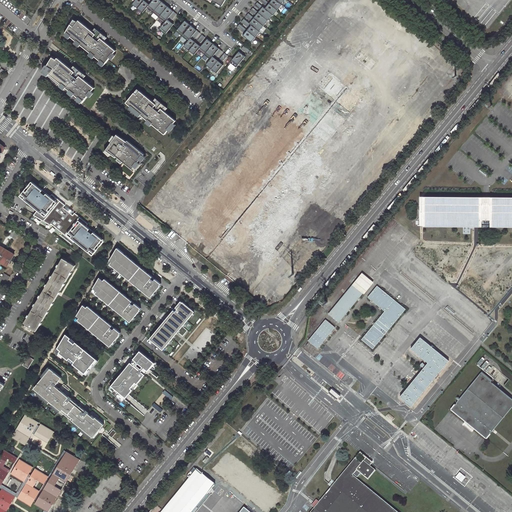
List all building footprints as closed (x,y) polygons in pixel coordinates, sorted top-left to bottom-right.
[(135,0),(132,4),(138,8),(144,0),(135,0)] [(144,0),(138,8),(143,12),(147,7),(150,4),(144,0)] [(153,0),(150,4),(147,7),(153,12),(162,1),(160,0),(153,0)] [(276,0),(273,0),(270,4),(278,11),(283,5),(282,5),(276,0)] [(162,1),(153,12),(159,17),(168,6),(162,1)] [(255,6),(261,11),(264,8),(258,3),(255,6)] [(270,4),(266,9),(273,15),(274,16),(278,11),(270,4)] [(168,6),(159,17),(165,22),(167,19),(169,17),(174,11),(168,6)] [(264,8),(261,11),(259,13),(269,21),(273,15),(266,9),(264,8)] [(259,13),(257,16),(255,18),(264,26),(269,21),(259,13)] [(255,18),(252,22),(250,24),(252,25),(260,32),(264,26),(255,18)] [(165,22),(161,27),(167,32),(171,27),(174,24),(167,19),(165,22)] [(191,25),(185,20),(176,31),(182,36),(191,25)] [(73,21),(64,36),(103,68),(116,52),(102,41),(105,38),(97,32),(94,35),(79,22),(78,23),(73,21)] [(240,24),(238,27),(244,32),(246,29),(240,24)] [(191,25),(182,36),(188,41),(191,38),(192,36),(197,30),(191,25)] [(252,25),(248,31),(256,37),(260,32),(252,25)] [(244,36),(252,43),(256,37),(248,31),(244,36)] [(184,46),(189,50),(196,42),(191,38),(188,41),(184,46)] [(213,44),(207,39),(201,46),(199,49),(205,54),(213,44)] [(196,42),(189,50),(194,55),(199,49),(201,46),(196,42)] [(219,48),(213,44),(205,54),(211,59),(213,56),(215,54),(219,48)] [(239,51),(231,62),(237,67),(246,57),(239,51)] [(52,56),(43,71),(82,103),(95,88),(81,77),(84,74),(76,67),(73,70),(58,58),(57,59),(52,56)] [(206,64),(212,69),(218,60),(213,56),(211,59),(206,64)] [(223,65),(218,60),(212,69),(217,73),(223,65)] [(350,101),(325,81),(293,120),(318,141),(350,101)] [(135,92),(126,102),(165,134),(176,121),(163,110),(166,106),(158,100),(155,103),(140,91),(137,94),(135,92)] [(176,206),(171,213),(207,242),(212,236),(230,214),(220,206),(271,146),(227,110),(160,191),(176,206)] [(127,142),(117,135),(106,150),(116,157),(117,156),(132,169),(144,154),(128,140),(127,142)] [(264,214),(228,258),(255,280),(262,270),(261,269),(289,235),(306,248),(340,208),(307,181),(283,210),(272,201),(262,213),(264,214)] [(26,197),(24,199),(38,210),(34,215),(51,225),(52,224),(54,221),(62,227),(59,231),(74,243),(75,241),(89,253),(91,251),(95,254),(98,250),(96,249),(103,240),(87,226),(89,224),(75,213),(73,215),(72,214),(65,209),(64,208),(66,205),(53,195),(51,197),(46,193),(45,194),(42,191),(43,190),(34,183),(27,192),(25,190),(22,194),(26,197)] [(511,198),(484,198),(420,198),(420,225),(473,225),(490,225),(511,225),(511,198)] [(72,214),(74,212),(67,206),(65,209),(72,214)] [(54,221),(52,224),(59,231),(62,227),(54,221)] [(110,264),(151,298),(161,285),(160,285),(161,284),(155,279),(154,280),(152,278),(153,277),(117,248),(110,260),(112,262),(110,264)] [(3,255),(11,260),(14,255),(6,250),(3,255)] [(0,262),(7,267),(11,260),(3,255),(0,260),(0,262)] [(75,265),(71,263),(66,260),(63,258),(24,324),(27,325),(31,328),(37,331),(75,265)] [(365,294),(374,282),(363,273),(329,314),(339,322),(363,293),(365,294)] [(95,293),(131,322),(141,310),(140,310),(141,308),(135,303),(134,305),(131,303),(133,301),(105,278),(104,280),(100,277),(93,288),(97,291),(95,293)] [(406,309),(378,286),(368,297),(385,311),(364,336),(376,346),(406,309)] [(150,339),(163,350),(177,333),(195,311),(183,302),(181,301),(176,307),(177,309),(176,311),(174,309),(164,322),(150,339)] [(78,320),(110,347),(120,335),(120,334),(121,333),(115,328),(114,329),(111,327),(112,326),(88,306),(87,307),(84,305),(77,316),(80,318),(78,320)] [(318,348),(336,327),(326,319),(308,341),(318,348)] [(72,338),(67,334),(58,348),(61,350),(59,352),(69,360),(70,358),(75,362),(73,364),(80,369),(86,374),(98,359),(76,342),(75,343),(70,339),(72,338)] [(449,360),(421,337),(411,349),(429,362),(401,397),(412,406),(449,360)] [(154,363),(140,351),(133,359),(137,362),(134,366),(130,363),(111,386),(125,398),(132,390),(130,389),(135,383),(137,384),(145,375),(141,372),(144,368),(148,371),(154,363)] [(34,360),(28,356),(23,365),(29,369),(34,360)] [(43,377),(34,388),(38,392),(37,394),(48,403),(50,401),(53,404),(52,406),(63,415),(65,412),(72,417),(69,420),(91,438),(92,437),(93,437),(104,424),(95,417),(95,418),(86,411),(85,412),(71,401),(72,399),(55,386),(62,378),(49,367),(41,376),(43,377)] [(342,369),(337,375),(342,380),(347,374),(342,369)] [(475,428),(487,438),(511,407),(511,398),(492,382),(493,380),(482,371),(451,409),(475,428)] [(333,391),(330,395),(336,400),(337,399),(339,397),(344,391),(345,390),(347,387),(340,382),(338,385),(337,385),(333,391)] [(165,390),(163,393),(171,400),(173,397),(165,390)] [(154,403),(152,405),(161,412),(163,410),(154,403)] [(19,441),(25,445),(29,438),(39,422),(26,414),(12,437),(19,441)] [(54,431),(40,423),(34,434),(48,442),(54,431)] [(107,433),(104,431),(102,434),(114,444),(118,448),(121,444),(116,441),(112,437),(116,432),(114,430),(111,428),(107,433)] [(209,449),(216,454),(222,447),(216,441),(209,449)] [(0,487),(18,458),(4,450),(0,456),(0,487)] [(265,511),(271,511),(284,496),(227,450),(212,469),(265,511)] [(36,504),(49,511),(81,459),(67,451),(61,462),(58,466),(40,496),(36,504)] [(397,511),(357,479),(352,475),(353,474),(357,478),(361,473),(368,479),(375,470),(370,466),(372,463),(360,452),(319,501),(314,507),(311,510),(310,511),(397,511)] [(11,474),(24,482),(33,467),(20,459),(11,474)] [(196,467),(159,511),(191,511),(215,483),(196,467)] [(17,498),(31,506),(49,476),(35,468),(17,498)] [(218,501),(228,488),(221,483),(212,496),(218,501)] [(2,488),(0,491),(0,511),(6,511),(16,496),(2,488)]
